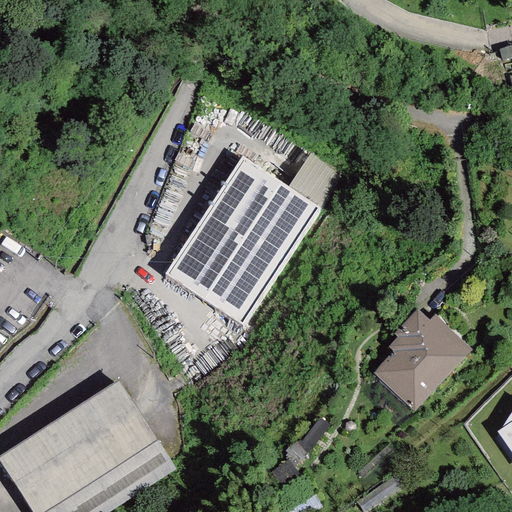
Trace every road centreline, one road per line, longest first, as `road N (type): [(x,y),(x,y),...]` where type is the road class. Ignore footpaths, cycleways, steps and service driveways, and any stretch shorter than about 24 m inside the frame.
road 1 (residential): [(246,0),(184,91),(76,307),(0,394)]
road 2 (residential): [(511,35),(491,40),(374,0)]
